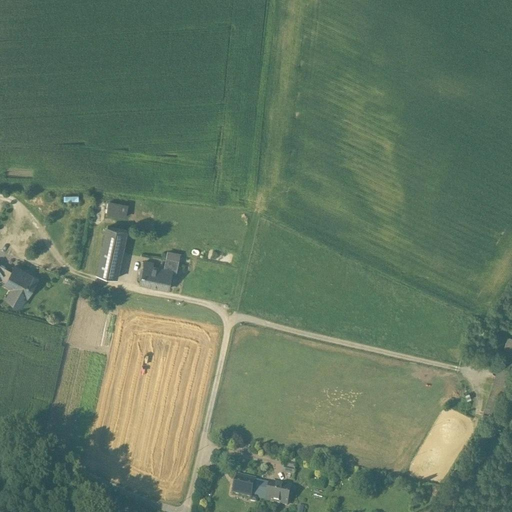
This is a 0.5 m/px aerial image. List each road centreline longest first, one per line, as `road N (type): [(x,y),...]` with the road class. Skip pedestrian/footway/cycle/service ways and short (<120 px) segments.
road 1 (unclassified): [(185,511),(228,326)]
road 2 (unclassified): [(0,450),(44,456),(172,511)]
